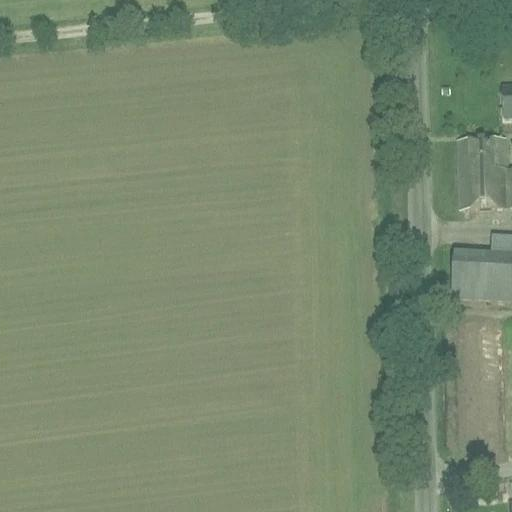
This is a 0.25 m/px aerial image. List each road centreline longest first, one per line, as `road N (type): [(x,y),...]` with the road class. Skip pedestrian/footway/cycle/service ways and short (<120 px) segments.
road 1 (unclassified): [(425,511),(414,0)]
road 2 (track): [(414,5),(0,39)]
